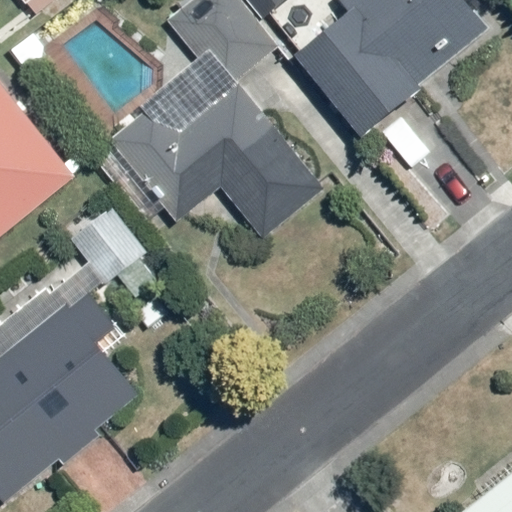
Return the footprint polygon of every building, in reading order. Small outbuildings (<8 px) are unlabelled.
[(25,0),(37,13),(52,0),(25,0)] [(267,241),(332,192),(244,83),(282,47),(244,0),(197,0),(171,21),(208,71),(114,145),(181,224),(225,190),(267,241)] [(261,0),(276,17),(295,0),(261,0)] [(423,85),(494,30),(468,0),(341,0),(354,16),(303,54),(366,140),(429,90),(423,85)] [(0,211),(51,173),(0,106),(0,211)] [(162,278),(146,257),(150,254),(113,205),(70,237),(107,286),(121,275),(137,296),(162,278)] [(0,363),(0,506),(1,507),(148,397),(101,346),(123,332),(91,295),(0,363)] [(488,501),(472,511),(511,511),(511,464),(480,491),(488,501)]
